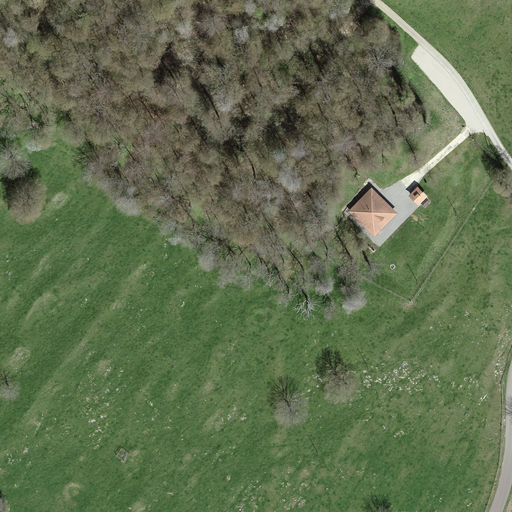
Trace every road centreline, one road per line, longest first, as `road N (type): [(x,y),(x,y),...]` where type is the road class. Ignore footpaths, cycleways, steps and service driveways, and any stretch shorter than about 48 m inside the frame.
road 1 (track): [(373,0),(442,59),(511,163)]
road 2 (track): [(483,118),(392,198)]
